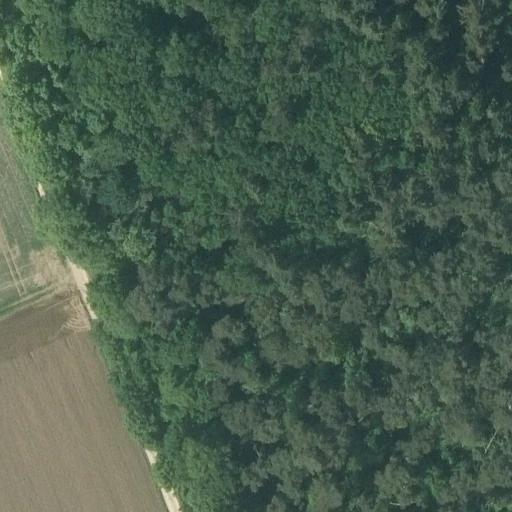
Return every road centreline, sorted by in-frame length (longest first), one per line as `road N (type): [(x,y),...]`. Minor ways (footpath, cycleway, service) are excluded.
road 1 (track): [(176,511),(85,277)]
road 2 (track): [(170,0),(142,86),(175,217)]
road 3 (track): [(85,277),(0,81)]
